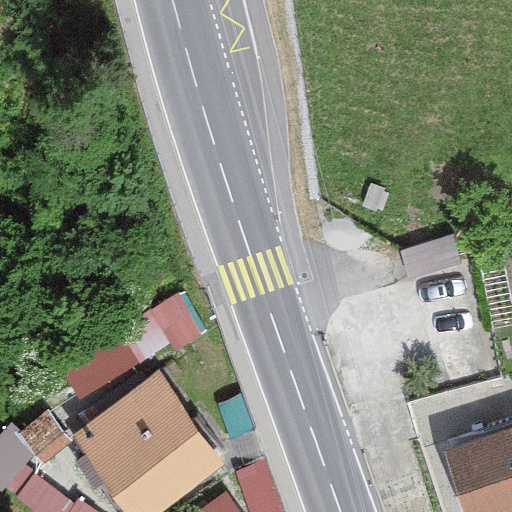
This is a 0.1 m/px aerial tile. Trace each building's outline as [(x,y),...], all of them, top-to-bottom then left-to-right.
[(451,239),(406,252),(413,276),(458,263),(451,239)] [(56,357),(82,398),(132,366),(106,325),(56,357)] [(152,511),(221,459),(153,371),(73,433),(135,511),(152,511)] [(16,419),(52,453),(79,424),(43,390),(16,419)] [(511,424),(446,445),(466,511),(506,511),(511,510),(511,424)] [(0,486),(28,453),(4,432),(0,435),(0,486)] [(249,511),(233,482),(178,511),(249,511)]
